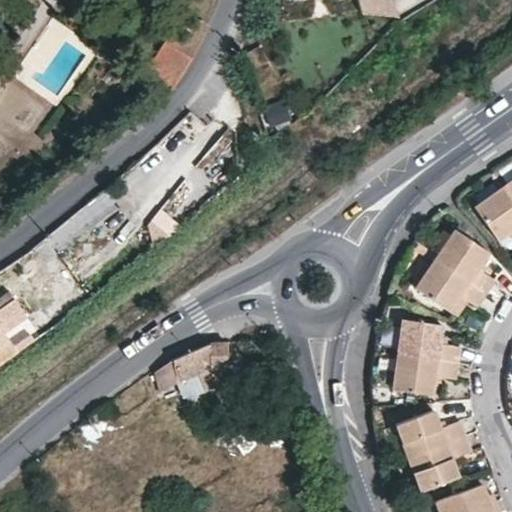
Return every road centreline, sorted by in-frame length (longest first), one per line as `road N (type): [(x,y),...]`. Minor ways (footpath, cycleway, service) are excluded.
road 1 (residential): [(0,256),(168,112),(197,74),(232,0)]
road 2 (residential): [(0,465),(160,333),(240,295),(284,290)]
road 3 (residential): [(337,250),(387,185),(511,99)]
road 4 (residential): [(511,312),(489,393),(507,454)]
